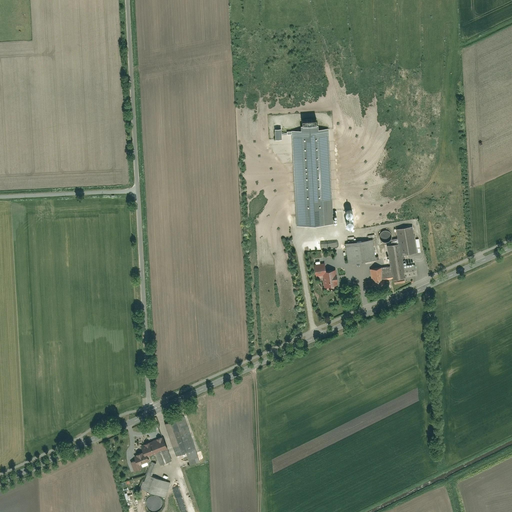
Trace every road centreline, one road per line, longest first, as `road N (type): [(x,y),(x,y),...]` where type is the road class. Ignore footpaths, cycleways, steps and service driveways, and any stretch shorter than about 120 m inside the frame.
road 1 (unclassified): [(126,0),(152,413)]
road 2 (tertiary): [(511,245),(152,413)]
road 3 (tertiary): [(152,413),(0,483)]
